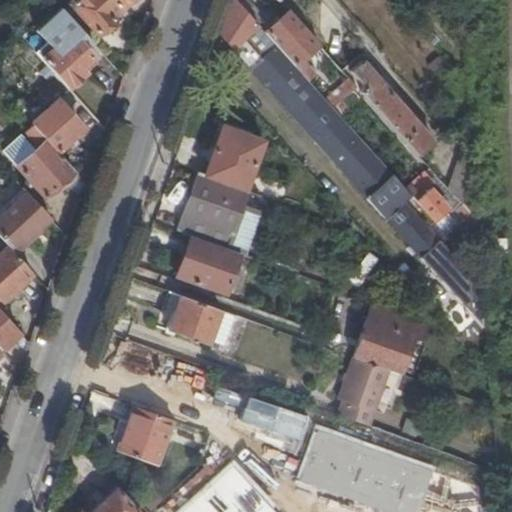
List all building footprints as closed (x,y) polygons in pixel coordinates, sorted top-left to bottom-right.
[(112,15),(128,0),(72,0),(69,3),(96,33),(114,17),(112,15)] [(257,24),(234,0),(230,0),(218,35),(249,68),(274,43),(263,32),(257,24)] [(263,18),(247,0),(234,0),(257,24),(263,18)] [(40,26),(57,45),(62,50),(75,38),(79,42),(89,33),(63,5),(40,26)] [(317,43),(287,10),(263,32),(274,43),(293,65),(299,60),(317,43)] [(41,58),(67,88),(83,74),(78,68),(91,56),(79,42),(75,38),(62,50),(57,45),(41,58)] [(274,43),(249,68),(379,213),(405,189),(404,189),(404,188),(332,108),(325,100),(308,81),(293,65),(274,43)] [(69,132),(90,113),(67,88),(41,58),(31,47),(17,60),(44,90),(46,87),(56,98),(30,122),(32,124),(56,151),(72,135),(69,132)] [(299,60),(293,65),(308,81),(313,77),(299,60)] [(391,126),(412,149),(426,136),(418,127),(419,126),(360,60),(354,67),(349,71),(362,86),(361,92),(391,126)] [(349,78),(325,100),(332,108),(353,89),(356,86),(349,78)] [(205,157),(210,159),(219,132),(221,126),(223,121),(218,119),(205,157)] [(250,131),(223,121),(221,126),(238,131),(248,135),(250,131)] [(67,191),(81,178),(56,151),(32,124),(24,131),(37,146),(15,166),(43,197),(60,183),(67,191)] [(221,126),(219,132),(235,138),(238,131),(221,126)] [(210,159),(204,176),(243,191),(260,145),(262,140),(248,135),(238,131),(235,138),(219,132),(210,159)] [(461,203),(478,222),(474,162),(457,143),(443,184),(461,203)] [(243,191),(245,191),(247,192),(264,146),(260,145),(243,191)] [(404,189),(405,189),(410,195),(434,221),(447,209),(428,187),(434,182),(424,171),(404,189)] [(196,174),(181,216),(175,230),(244,254),(259,211),(240,204),(245,191),(243,191),(204,176),(196,174)] [(39,229),(50,218),(13,177),(0,189),(0,221),(21,245),(39,229)] [(405,189),(379,213),(385,219),(403,202),(410,195),(405,189)] [(403,202),(385,219),(460,303),(482,283),(481,274),(454,244),(447,251),(403,202)] [(453,210),(479,235),(478,222),(461,203),(453,210)] [(13,252),(21,245),(0,221),(0,237),(7,245),(13,252)] [(21,245),(24,249),(42,233),(39,229),(21,245)] [(224,294),(239,253),(189,236),(174,276),(224,294)] [(0,300),(32,272),(16,256),(13,252),(7,245),(0,251),(0,300)] [(16,256),(24,249),(21,245),(13,252),(16,256)] [(274,248),(269,261),(292,271),(298,258),(274,248)] [(219,309),(168,291),(155,325),(189,337),(194,339),(207,344),(219,309)] [(367,319),(353,356),(389,369),(401,373),(414,336),(420,338),(426,323),(376,306),(371,320),(367,319)] [(234,314),(219,309),(207,344),(222,349),(234,314)] [(0,347),(18,331),(0,311),(0,347)] [(338,415),(368,426),(389,369),(353,356),(338,398),(343,400),(338,415)] [(171,419),(132,405),(116,450),(155,464),(171,419)] [(346,432),(338,454),(348,457),(344,468),(333,498),(369,511),(391,448),(346,432)] [(348,457),(338,454),(334,465),(344,468),(348,457)] [(138,511),(114,485),(85,511),(138,511)]
